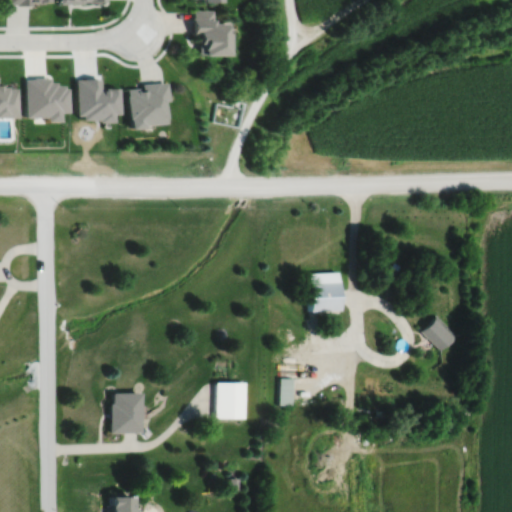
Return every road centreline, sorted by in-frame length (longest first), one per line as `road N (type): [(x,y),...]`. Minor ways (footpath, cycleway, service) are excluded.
road 1 (residential): [(114,184),(511,179)]
road 2 (residential): [(47,511),(43,184)]
road 3 (residential): [(144,38),(0,40)]
